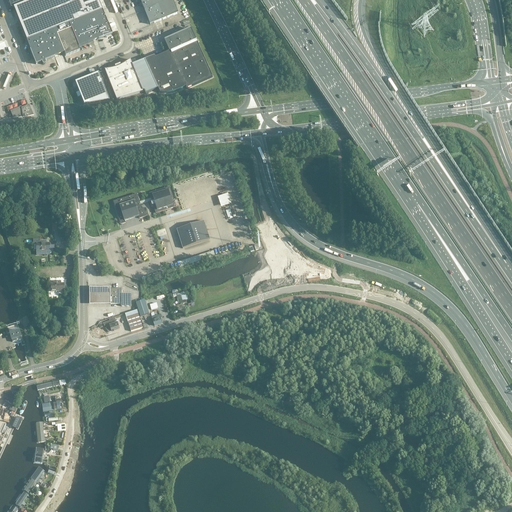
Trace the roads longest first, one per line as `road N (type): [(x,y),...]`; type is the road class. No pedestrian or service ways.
road 1 (motorway): [(511,305),(304,0)]
road 2 (motorway): [(503,265),(318,0)]
road 3 (motorway): [(276,198),(307,238),(433,292),(459,316),(511,398)]
road 4 (motorway): [(503,265),(383,70),(360,0)]
road 5 (motorway): [(280,0),(418,204)]
road 6 (primary): [(490,81),(283,107)]
road 7 (residential): [(38,511),(64,455),(70,384),(114,362),(113,344)]
road 8 (primary): [(260,110),(72,138)]
road 9 (primary): [(282,129),(470,106)]
road 10 (motorway): [(418,204),(511,365)]
road 11 (primary): [(75,155),(239,134)]
road 12 (motorway): [(418,204),(511,336)]
road 13 (unclassified): [(261,297),(113,344)]
road 14 (unclassified): [(57,76),(124,49),(112,0)]
road 15 (motorway): [(209,0),(260,110)]
